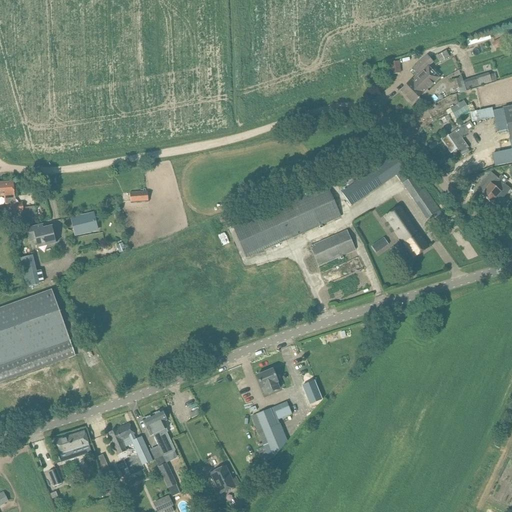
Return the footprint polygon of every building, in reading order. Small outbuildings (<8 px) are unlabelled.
[(511,36),(510,33),(492,43),(495,49),(511,39),(511,36)] [(476,39),(465,41),(467,46),(477,44),(491,40),(489,35),(476,39)] [(436,56),(440,62),(449,57),(446,51),(436,56)] [(421,60),(413,68),(418,75),(401,91),(413,103),(439,78),(431,69),(430,70),(427,66),(432,61),(427,56),(422,61),(421,60)] [(391,70),(399,70),(399,62),(391,62),(391,70)] [(466,90),(496,82),(494,76),(464,84),(466,90)] [(470,113),(463,101),(450,108),(453,112),(457,120),(460,118),(470,113)] [(511,106),(503,109),(493,111),(494,116),(496,123),(506,121),(507,130),(510,140),(511,139),(511,106)] [(448,115),(441,119),(443,124),(451,120),(448,115)] [(447,134),(440,139),(450,154),(457,149),(460,154),(468,148),(462,139),(463,138),(462,137),(461,138),(456,130),(448,136),(447,134)] [(495,166),(511,162),(511,149),(493,154),(495,166)] [(404,174),(402,170),(396,175),(402,184),(412,198),(425,189),(415,176),(412,177),(408,171),(404,174)] [(492,202),(497,206),(511,190),(505,184),(507,181),(501,176),(497,180),(491,175),(477,191),(482,194),(481,195),(491,203),(492,202)] [(22,203),(15,204),(13,182),(0,182),(0,196),(4,196),(5,205),(8,204),(8,212),(23,211),(24,222),(36,221),(35,207),(23,208),(22,203)] [(340,217),(327,186),(233,227),(246,258),(340,217)] [(148,201),(147,192),(130,193),(130,203),(148,201)] [(384,217),(413,258),(428,248),(399,207),(384,217)] [(94,213),(71,218),(76,236),(98,231),(94,213)] [(37,248),(56,243),(52,226),(43,228),(42,225),(26,229),(28,239),(35,238),(37,248)] [(355,250),(347,231),(310,247),(319,266),(355,250)] [(384,239),(372,247),(377,253),(388,245),(384,239)] [(121,243),(116,246),(119,252),(124,250),(121,243)] [(40,270),(35,271),(31,255),(18,258),(24,287),(43,283),(40,270)] [(52,290),(6,307),(0,308),(0,382),(75,356),(52,290)] [(277,382),(273,370),(256,377),(261,388),(262,388),(265,395),(279,389),(276,382),(277,382)] [(277,420),(291,414),(287,406),(274,412),(277,420)] [(274,457),(286,442),(279,425),(276,426),(269,409),(256,414),(274,457)] [(168,432),(164,422),(166,420),(162,411),(143,420),(151,436),(153,435),(164,456),(169,454),(172,460),(178,458),(175,451),(176,450),(167,433),(168,432)] [(121,460),(137,453),(142,465),(152,461),(141,437),(135,440),(134,436),(135,436),(129,423),(108,433),(121,460)] [(88,446),(89,446),(84,431),(54,441),(58,455),(59,455),(61,463),(78,457),(76,450),(82,448),(84,456),(91,453),(88,446)] [(180,493),(167,464),(159,467),(172,497),(180,493)] [(211,474),(221,494),(238,485),(235,479),(232,481),(225,467),(211,474)] [(62,484),(56,469),(48,472),(54,487),(62,484)] [(4,492),(0,493),(0,504),(8,501),(4,492)] [(169,496),(157,501),(162,511),(173,506),(169,496)]
